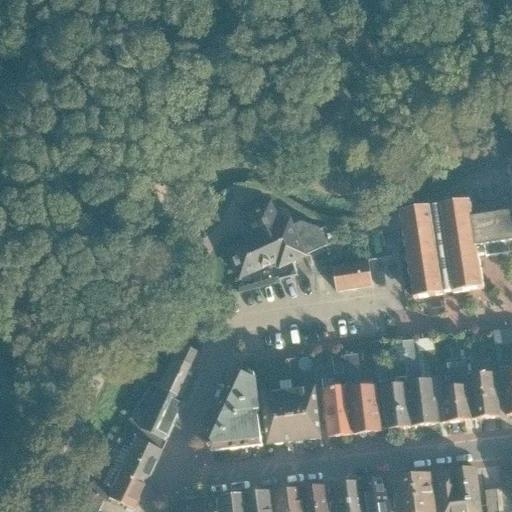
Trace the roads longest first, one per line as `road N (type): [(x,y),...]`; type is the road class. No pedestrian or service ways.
road 1 (residential): [(511,448),(172,487)]
road 2 (residential): [(172,487),(227,329),(395,301)]
